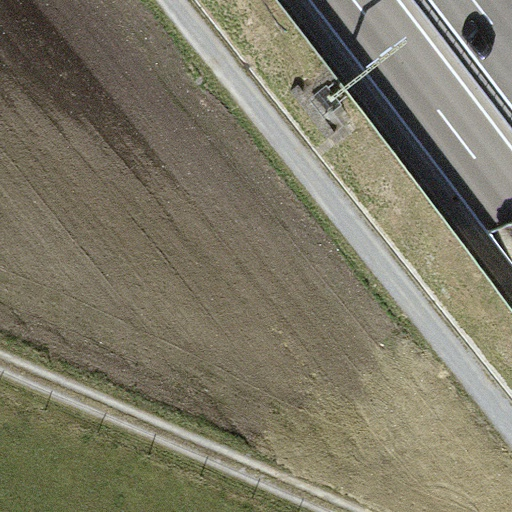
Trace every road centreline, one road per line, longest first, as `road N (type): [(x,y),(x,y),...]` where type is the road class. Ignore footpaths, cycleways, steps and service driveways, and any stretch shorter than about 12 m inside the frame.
road 1 (track): [(511,419),(171,0)]
road 2 (track): [(350,511),(0,362)]
road 3 (trunk): [(356,0),(511,203)]
